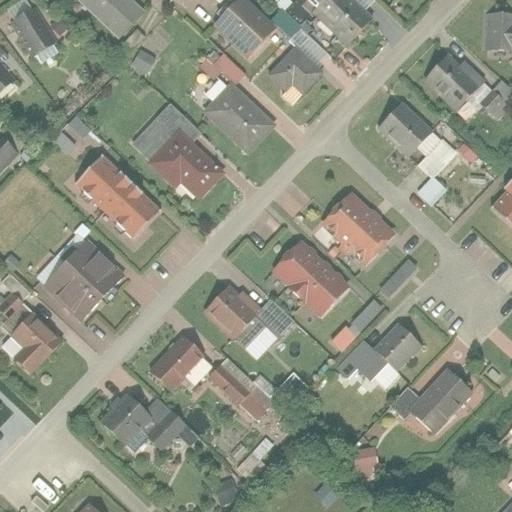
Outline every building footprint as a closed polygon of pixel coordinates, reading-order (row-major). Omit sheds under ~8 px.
[(134,8),(125,0),(69,0),(107,36),(134,8)] [(236,0),(222,0),(200,23),(215,37),(220,32),(239,49),(262,24),(236,0)] [(360,15),(343,0),(310,0),(302,10),(336,41),(360,15)] [(501,1),(472,1),(473,42),(511,41),(511,17),(501,18),(501,1)] [(24,4),(0,16),(0,20),(17,51),(43,37),(24,4)] [(479,80),(432,37),(400,73),(442,110),(459,91),(478,109),(492,93),(502,102),(510,93),(487,71),(479,80)] [(279,43),(253,71),(271,87),(276,81),(286,90),(307,68),(279,43)] [(144,53),(130,44),(121,60),(135,68),(144,53)] [(230,69),(211,51),(201,61),(220,79),(230,69)] [(261,122),(220,79),(193,106),(235,148),(261,122)] [(422,130),(389,97),(364,121),(397,154),(422,130)] [(187,128),(153,98),(116,140),(136,158),(164,127),(177,139),(187,128)] [(60,149),(83,125),(64,108),(41,131),(60,149)] [(177,139),(164,127),(136,158),(162,182),(169,174),(187,191),(207,170),(177,139)] [(441,147),(426,135),(403,162),(415,172),(401,187),(417,200),(433,181),(421,170),(441,147)] [(111,180),(88,204),(134,248),(159,222),(122,187),(136,172),(108,145),(93,162),(111,180)] [(337,186),(307,217),(353,259),(382,228),(337,186)] [(511,212),(490,190),(464,216),(485,238),(511,212)] [(287,232),(256,267),(304,310),(336,276),(287,232)] [(112,272),(72,235),(32,279),(73,316),(112,272)] [(377,291),(405,260),(395,251),(367,282),(377,291)] [(246,307),(214,277),(189,304),(231,343),(252,320),(266,333),(281,317),(258,295),(246,307)] [(360,291),(334,319),(344,328),(370,300),(360,291)] [(52,338),(20,305),(0,324),(16,340),(1,355),(17,372),(52,338)] [(328,344),(343,330),(332,318),(317,333),(328,344)] [(410,341),(386,318),(338,369),(346,377),(358,365),(381,388),(395,374),(386,365),(410,341)] [(197,361),(163,332),(133,366),(158,387),(166,377),(176,385),(197,361)] [(193,373),(238,415),(251,402),(205,360),(193,373)] [(461,387),(437,363),(404,397),(394,387),(378,403),(391,416),(396,410),(418,431),(461,387)] [(133,403),(114,387),(86,417),(113,442),(139,413),(148,420),(135,434),(148,446),(162,431),(172,441),(181,430),(141,394),(133,403)] [(504,433),(511,425),(511,405),(494,423),(504,433)] [(255,431),(239,446),(247,453),(262,439),(255,431)] [(361,440),(336,445),(340,471),(366,467),(361,440)] [(511,511),(511,503),(500,492),(482,511),(511,511)] [(86,511),(73,500),(62,511),(86,511)]
